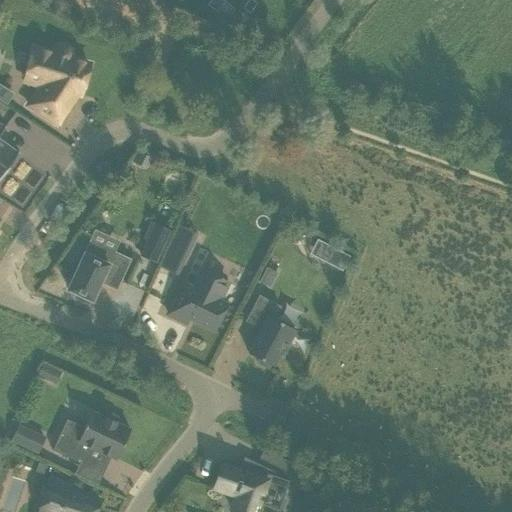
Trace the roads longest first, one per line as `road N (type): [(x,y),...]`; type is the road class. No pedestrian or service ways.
road 1 (residential): [(0,286),(16,246),(104,138),(120,131),(204,153),(229,144),(279,93),(346,0)]
road 2 (track): [(511,176),(279,93)]
road 3 (residential): [(0,294),(217,391)]
road 4 (residential): [(217,391),(137,511)]
